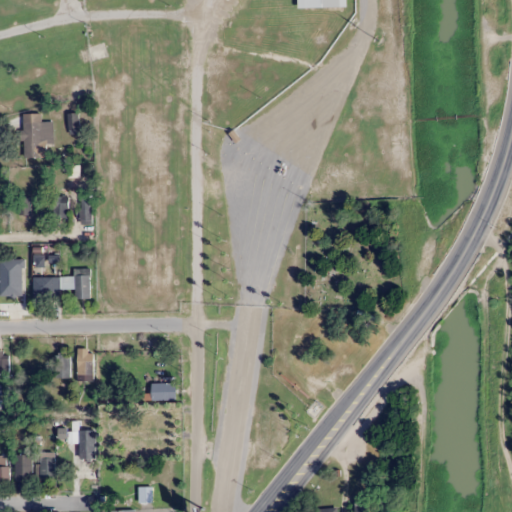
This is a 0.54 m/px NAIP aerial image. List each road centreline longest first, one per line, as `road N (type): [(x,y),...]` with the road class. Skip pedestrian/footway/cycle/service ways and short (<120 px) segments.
road 1 (residential): [(201,511),(197,15)]
road 2 (secondary): [(265,511),(422,316),(467,251),(503,176)]
road 3 (residential): [(197,15),(70,18),(0,32)]
road 4 (residential): [(0,321),(198,317)]
